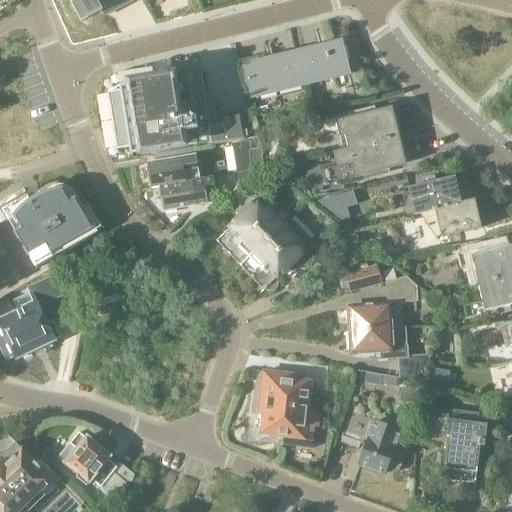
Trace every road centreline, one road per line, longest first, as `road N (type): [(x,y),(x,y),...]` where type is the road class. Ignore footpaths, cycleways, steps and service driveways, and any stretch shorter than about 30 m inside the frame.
road 1 (residential): [(57,68),(87,150),(136,220),(229,322),(231,340),(194,446)]
road 2 (residential): [(57,68),(327,0)]
road 3 (residential): [(511,166),(413,79),(364,0)]
road 4 (residential): [(194,446),(0,388)]
road 5 (residential): [(361,511),(194,446)]
